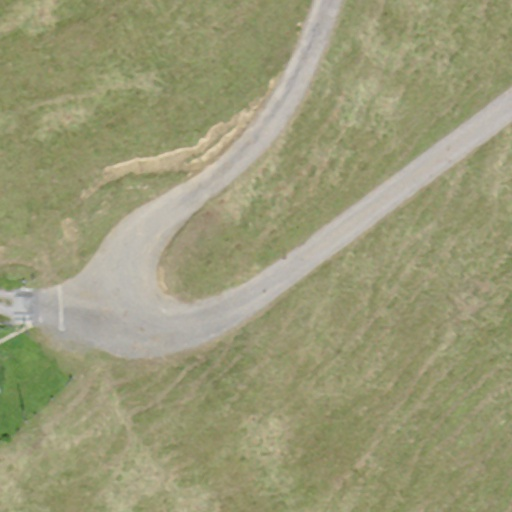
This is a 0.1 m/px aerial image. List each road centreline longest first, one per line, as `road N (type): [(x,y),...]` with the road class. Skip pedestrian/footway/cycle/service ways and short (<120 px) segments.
road 1 (unclassified): [(511,102),(223,312),(176,328),(149,322),(131,299),(139,249),(267,129),(327,0)]
road 2 (track): [(0,299),(64,306),(131,299)]
